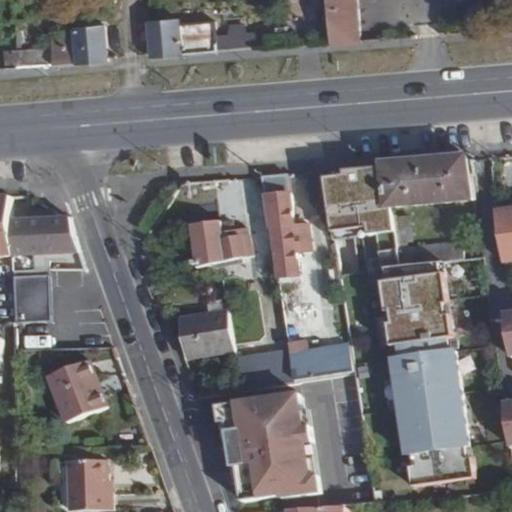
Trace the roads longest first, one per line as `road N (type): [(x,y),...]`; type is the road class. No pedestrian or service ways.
road 1 (primary): [(66,127),(511,92)]
road 2 (secondary): [(199,511),(66,127)]
